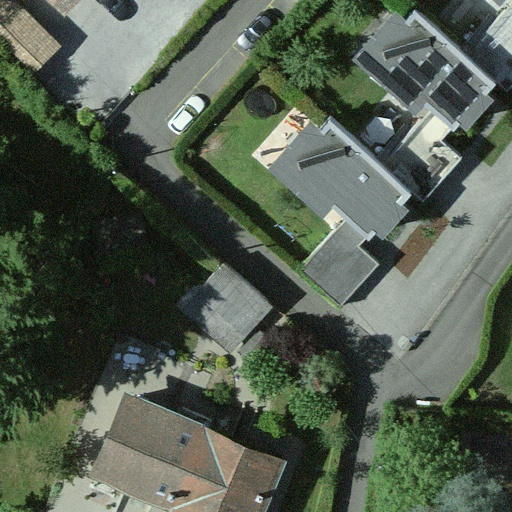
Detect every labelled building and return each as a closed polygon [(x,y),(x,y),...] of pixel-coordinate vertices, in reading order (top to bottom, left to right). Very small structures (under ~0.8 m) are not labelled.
[(63,43),(19,0),(0,0),(0,31),(37,69),(63,43)] [(49,0),(63,12),(74,0),(49,0)] [(511,6),(475,48),(511,82),(511,6)] [(392,8),(348,56),(404,106),(416,93),(433,109),(451,126),(455,120),(464,128),(491,98),(483,91),(492,80),(412,8),(403,18),(392,8)] [(451,126),(433,109),(388,157),(429,194),(459,158),(441,140),(451,126)] [(309,116),(266,164),(321,215),(333,202),(350,217),(368,234),(373,228),(381,236),(408,207),(400,199),(409,189),(329,116),(320,126),(309,116)] [(368,234),(350,217),(301,271),(338,306),(378,262),(359,245),(368,234)] [(226,260),(184,307),(230,348),(272,302),(226,260)] [(129,387),(92,471),(191,511),(264,511),(287,452),(129,387)]
